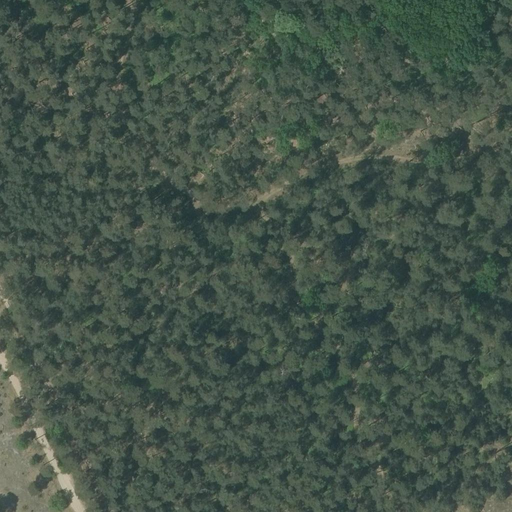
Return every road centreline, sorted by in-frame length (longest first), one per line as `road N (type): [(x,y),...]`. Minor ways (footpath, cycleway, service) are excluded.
road 1 (unknown): [(258,197),(292,240),(301,307),(328,327),(359,400),(358,436),(397,511)]
road 2 (unknown): [(125,0),(120,106),(132,134),(162,174),(200,205),(258,197)]
road 3 (unknown): [(258,197),(314,168),(471,152),(511,137)]
road 4 (track): [(0,283),(111,511)]
road 5 (track): [(81,511),(0,354)]
